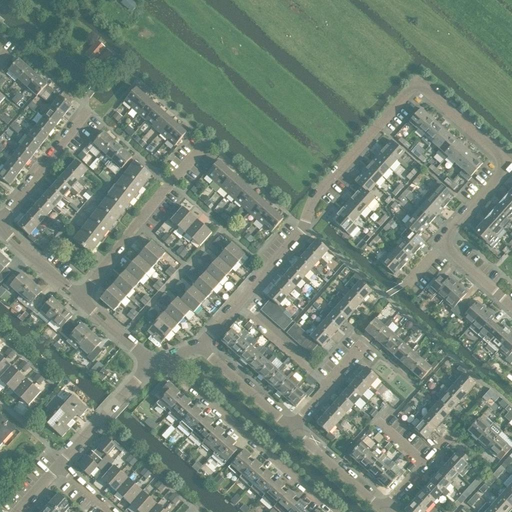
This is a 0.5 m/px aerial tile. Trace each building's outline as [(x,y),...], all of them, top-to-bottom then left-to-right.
[(129,0),(125,0),(122,3),(132,11),(136,6),(129,0)] [(11,36),(5,31),(1,35),(7,40),(11,36)] [(102,71),(114,57),(97,42),(96,44),(85,56),(102,71)] [(8,71),(18,80),(28,68),(19,60),(8,71)] [(28,68),(18,80),(27,88),(37,77),(28,68)] [(37,77),(27,88),(37,97),(44,89),(52,95),(55,92),(37,77)] [(124,102),(132,109),(144,95),(137,88),(124,102)] [(15,97),(20,101),(24,97),(19,93),(15,97)] [(144,95),(132,109),(139,115),(151,102),(144,95)] [(12,101),(17,105),(20,101),(15,97),(12,101)] [(60,97),(52,107),(64,116),(72,106),(60,97)] [(32,102),(28,107),(32,111),(36,105),(32,102)] [(151,102),(139,115),(146,121),(158,108),(151,102)] [(36,105),(32,111),(36,114),(40,109),(36,105)] [(52,107),(44,117),(56,126),(64,116),(52,107)] [(158,108),(146,121),(153,128),(165,114),(158,108)] [(409,122),(413,126),(411,128),(414,130),(416,129),(417,129),(431,114),(428,112),(427,112),(426,114),(421,109),(409,122)] [(165,114),(153,128),(160,134),(172,121),(165,114)] [(431,114),(417,129),(424,136),(436,123),(431,119),(433,117),(433,116),(431,114)] [(44,117),(36,127),(49,136),(56,126),(44,117)] [(172,121),(160,134),(167,140),(179,126),(172,121)] [(10,127),(14,130),(18,126),(14,122),(10,127)] [(424,136),(421,140),(429,146),(432,143),(446,127),(444,125),(442,126),(441,127),(436,123),(424,136)] [(18,126),(14,130),(18,134),(22,129),(18,126)] [(179,126),(167,140),(174,147),(186,133),(179,126)] [(36,127),(29,137),(41,146),(49,136),(36,127)] [(446,127),(432,143),(439,150),(451,137),(446,132),(448,131),(448,129),(446,127)] [(95,146),(101,151),(103,153),(113,141),(104,133),(94,144),(92,143),(87,149),(89,152),(95,146)] [(29,137),(20,147),(32,157),(41,146),(29,137)] [(451,137),(439,150),(447,157),(461,141),(459,139),(458,139),(456,141),(451,137)] [(103,153),(101,151),(96,157),(99,160),(104,154),(111,159),(112,161),(122,150),(113,141),(103,153)] [(383,149),(396,161),(404,153),(391,141),(383,149)] [(461,141),(447,157),(455,163),(466,150),(462,146),(463,144),(463,143),(461,141)] [(13,156),(25,166),(32,157),(20,147),(13,156)] [(376,157),(389,169),(396,161),(383,149),(376,157)] [(113,162),(121,170),(122,170),(132,158),(122,150),(112,161),(111,159),(105,166),(108,168),(113,162)] [(466,150),(455,163),(462,170),(476,155),(474,153),(473,153),(471,155),(466,150)] [(463,171),(459,175),(467,182),(471,178),(471,177),(482,164),(477,160),(478,158),(478,157),(476,155),(462,170),(463,171)] [(13,156),(5,167),(18,176),(25,166),(13,156)] [(369,165),(382,177),(389,169),(376,157),(369,165)] [(79,181),(77,183),(83,188),(86,185),(80,180),(88,171),(76,161),(67,170),(79,181)] [(207,175),(214,182),(226,169),(219,162),(207,175)] [(125,174),(128,176),(143,187),(151,176),(137,165),(134,163),(125,174)] [(362,173),(375,185),(382,177),(369,165),(362,173)] [(0,178),(10,186),(18,176),(5,167),(0,173),(0,178)] [(226,169),(214,182),(221,188),(233,175),(226,169)] [(70,190),(69,192),(75,197),(78,194),(72,189),(77,183),(79,181),(67,170),(59,180),(70,190)] [(354,182),(361,188),(361,187),(368,193),(375,185),(362,173),(354,182)] [(117,184),(120,187),(134,198),(143,187),(128,176),(125,174),(117,184)] [(233,175),(221,188),(229,195),(241,182),(233,175)] [(62,199),(61,201),(67,207),(70,204),(63,198),(69,192),(70,190),(59,180),(51,189),(62,199)] [(241,182),(229,195),(236,201),(248,188),(241,182)] [(429,190),(446,205),(454,197),(437,182),(429,190)] [(109,196),(111,198),(126,208),(134,198),(120,187),(117,184),(109,196)] [(354,196),(367,207),(374,199),(368,193),(361,187),(361,188),(354,196)] [(248,188),(236,201),(243,208),(255,195),(248,188)] [(54,209),(53,210),(59,216),(61,213),(56,207),(61,201),(62,199),(51,189),(42,198),(54,209)] [(422,198),(439,213),(446,205),(429,190),(422,198)] [(503,200),(511,208),(511,193),(510,192),(503,200)] [(255,195),(243,208),(250,214),(261,200),(255,195)] [(385,201),(384,202),(387,205),(392,200),(388,197),(388,198),(385,195),(382,199),(385,201)] [(100,207),(102,209),(117,220),(126,208),(111,198),(109,196),(100,207)] [(347,204),(360,215),(367,207),(354,196),(347,204)] [(46,218),(44,219),(50,225),(53,221),(47,216),(53,210),(54,209),(42,198),(34,207),(46,218)] [(419,210),(432,222),(439,213),(422,198),(415,206),(419,210)] [(261,200),(250,214),(257,220),(269,207),(261,200)] [(496,208),(510,221),(511,219),(511,208),(503,200),(496,208)] [(339,212),(353,223),(360,215),(347,204),(339,212)] [(37,227),(36,229),(42,234),(45,231),(39,226),(44,219),(46,218),(34,207),(26,217),(37,227)] [(91,219),(93,220),(108,231),(117,220),(102,209),(100,207),(91,219)] [(269,207),(257,220),(264,227),(276,213),(269,207)] [(171,221),(178,228),(190,215),(183,208),(171,221)] [(488,216),(503,229),(510,221),(496,208),(488,216)] [(411,218),(424,230),(432,222),(419,210),(411,218)] [(332,220),(345,232),(349,235),(356,227),(353,223),(339,212),(332,220)] [(276,213),(264,227),(271,233),(283,220),(276,213)] [(190,215),(178,228),(186,234),(198,221),(190,215)] [(481,224),(500,241),(500,240),(496,237),(503,229),(488,216),(481,224)] [(36,228),(36,229),(37,227),(26,217),(18,226),(29,236),(28,237),(34,243),(36,240),(30,235),(36,228)] [(404,226),(407,229),(411,232),(417,237),(424,230),(411,218),(404,226)] [(85,231),(100,242),(108,231),(93,220),(91,219),(83,229),(85,231)] [(198,221),(186,234),(193,241),(205,228),(198,221)] [(474,232),(489,246),(492,249),(500,241),(481,224),(474,232)] [(205,228),(193,241),(200,247),(212,234),(205,228)] [(90,254),(91,253),(100,242),(85,231),(83,229),(74,241),(90,254)] [(407,229),(400,236),(404,240),(417,252),(424,243),(417,237),(411,232),(407,229)] [(161,239),(164,242),(170,237),(166,234),(161,239)] [(170,237),(164,242),(168,246),(173,240),(170,237)] [(215,242),(220,247),(223,243),(218,238),(215,242)] [(396,248),(409,260),(417,252),(404,240),(396,248)] [(320,260),(318,262),(324,267),(327,264),(321,259),(328,251),(317,241),(309,250),(320,260)] [(145,250),(159,261),(165,254),(152,242),(145,250)] [(217,250),(220,247),(215,242),(212,245),(217,250)] [(225,252),(238,263),(245,256),(231,244),(225,252)] [(176,252),(179,255),(184,250),(181,247),(176,252)] [(389,256),(402,268),(409,260),(396,248),(389,256)] [(139,256),(152,268),(159,261),(145,250),(139,256)] [(184,250),(179,255),(183,259),(188,253),(184,250)] [(312,270),(310,271),(316,277),(319,274),(313,268),(318,262),(320,260),(309,250),(300,259),(312,270)] [(219,259),(232,270),(238,263),(225,252),(219,259)] [(202,256),(208,261),(211,257),(205,253),(202,256)] [(402,268),(389,256),(385,253),(378,261),(395,276),(402,268)] [(10,263),(0,254),(0,282),(1,283),(11,272),(6,267),(10,263)] [(133,263),(146,276),(152,268),(139,256),(133,263)] [(205,264),(208,261),(202,256),(199,259),(205,264)] [(212,266),(225,278),(232,270),(219,259),(212,266)] [(304,279),(302,281),(308,286),(311,283),(305,278),(310,271),(312,270),(300,259),(292,268),(304,279)] [(126,271),(140,283),(146,276),(133,263),(126,271)] [(168,270),(174,274),(177,271),(171,266),(168,270)] [(206,273),(219,285),(225,278),(212,266),(206,273)] [(190,270),(195,275),(198,272),(193,267),(190,270)] [(295,288),(294,290),(300,295),(302,292),(296,287),(302,281),(304,279),(292,268),(284,278),(295,288)] [(171,278),(174,274),(168,270),(165,273),(171,278)] [(192,279),(195,275),(190,270),(187,274),(192,279)] [(120,277),(133,290),(140,283),(126,271),(120,277)] [(199,281),(212,292),(219,285),(206,273),(199,281)] [(20,296),(32,283),(22,274),(18,279),(13,274),(3,285),(8,290),(11,287),(20,296)] [(359,283),(353,289),(352,291),(364,301),(372,292),(360,282),(362,280),(355,274),(353,277),(359,283)] [(113,285),(127,297),(133,290),(120,277),(113,285)] [(437,281),(428,291),(433,296),(435,294),(443,301),(458,285),(449,277),(444,282),(439,278),(437,281)] [(287,298),(286,299),(292,304),(294,302),(288,296),(294,290),(295,288),(284,278),(275,287),(287,298)] [(156,284),(161,288),(164,285),(159,280),(156,284)] [(177,284),(182,289),(185,286),(180,281),(177,284)] [(193,288),(205,300),(212,292),(199,281),(193,288)] [(20,296),(17,299),(27,308),(27,307),(32,312),(42,300),(38,296),(42,292),(32,283),(20,296)] [(158,292),(161,288),(156,284),(153,287),(158,292)] [(179,293),(182,289),(177,284),(174,288),(179,293)] [(351,292),(346,298),(344,300),(355,311),(364,301),(352,291),(353,289),(347,284),(344,287),(351,292)] [(107,292),(120,304),(127,297),(113,285),(107,292)] [(458,285),(443,301),(452,309),(450,311),(455,316),(465,305),(460,301),(467,293),(458,285)] [(277,309),(284,314),(286,311),(280,306),(286,299),(287,298),(275,287),(267,297),(270,300),(278,307),(277,309)] [(187,295),(200,306),(205,300),(193,288),(187,295)] [(114,312),(120,304),(107,292),(100,300),(114,312)] [(343,302),(337,308),(336,309),(347,319),(355,311),(344,300),(346,298),(345,298),(339,293),(336,296),(343,302)] [(181,301),(191,311),(194,313),(200,306),(187,295),(181,301)] [(42,300),(32,312),(37,316),(41,312),(51,320),(62,308),(52,298),(47,305),(42,300)] [(145,306),(149,303),(143,298),(140,301),(145,306)] [(171,306),(184,318),(191,311),(181,301),(178,298),(171,306)] [(260,311),(279,328),(288,318),(284,314),(277,309),(278,307),(270,300),(260,311)] [(465,305),(455,316),(460,320),(462,318),(471,326),(485,309),(476,301),(469,309),(465,305)] [(334,311),(328,317),(327,319),(338,329),(347,319),(336,309),(337,308),(330,302),(328,305),(334,311)] [(165,313),(178,325),(184,318),(171,306),(165,313)] [(58,332),(62,337),(73,325),(68,321),(72,316),(62,308),(51,320),(60,329),(58,332)] [(149,312),(154,316),(157,313),(152,308),(149,312)] [(130,312),(135,317),(138,314),(133,309),(130,312)] [(485,309),(471,326),(469,328),(482,340),(496,325),(491,321),(494,317),(485,309)] [(133,321),(135,317),(130,312),(127,316),(133,321)] [(146,315),(151,320),(154,316),(149,312),(146,315)] [(326,320),(320,326),(319,328),(330,338),(338,329),(327,319),(328,317),(322,312),(320,315),(326,320)] [(159,320),(172,332),(178,325),(165,313),(159,320)] [(288,318),(279,328),(284,332),(293,322),(288,318)] [(365,330),(374,339),(385,328),(386,329),(392,323),(389,320),(383,326),(375,319),(365,330)] [(161,344),(172,332),(159,320),(148,332),(161,344)] [(310,338),(309,336),(300,346),(305,351),(314,341),(318,345),(322,348),(330,338),(319,328),(320,326),(314,321),(311,324),(318,329),(310,338)] [(231,330),(221,342),(230,350),(241,338),(242,340),(248,333),(244,329),(242,331),(234,324),(235,322),(229,329),(231,330)] [(252,326),(248,322),(244,327),(248,331),(252,326)] [(73,325),(62,337),(67,341),(70,338),(80,346),(91,334),(81,324),(77,329),(73,325)] [(286,334),(296,342),(304,332),(295,324),(286,334)] [(496,325),(482,340),(488,345),(496,352),(511,334),(511,333),(504,326),(501,329),(496,325)] [(385,328),(374,339),(384,347),(394,336),(395,337),(401,331),(398,328),(392,334),(386,329),(385,328)] [(304,332),(296,342),(300,346),(309,336),(304,332)] [(101,342),(91,334),(80,346),(89,355),(87,358),(92,363),(102,352),(97,347),(101,342)] [(511,334),(496,352),(498,350),(506,358),(504,360),(510,365),(511,362),(511,334)] [(394,336),(384,347),(393,356),(403,344),(405,345),(410,339),(407,337),(402,343),(395,337),(394,336)] [(241,338),(230,350),(239,358),(250,347),(252,348),(257,342),(254,340),(249,346),(242,340),(241,338)] [(314,341),(305,351),(310,355),(318,345),(314,341)] [(403,344),(393,356),(402,364),(412,352),(414,354),(419,347),(416,345),(411,351),(405,345),(403,344)] [(250,347),(239,358),(249,367),(259,355),(261,357),(265,352),(266,350),(267,350),(266,349),(264,347),(263,348),(258,354),(252,348),(250,347)] [(5,354),(8,357),(13,351),(10,348),(5,354)] [(13,351),(8,357),(11,360),(16,354),(13,351)] [(412,352),(402,364),(412,372),(422,360),(423,362),(429,356),(426,353),(420,359),(414,354),(412,352)] [(259,355),(249,367),(258,375),(268,363),(270,365),(276,359),(276,358),(275,357),(273,355),(273,356),(267,362),(261,357),(259,355)] [(5,360),(0,365),(0,378),(1,380),(13,367),(5,360)] [(422,360),(412,372),(421,380),(431,369),(432,370),(438,364),(435,361),(430,367),(423,362),(422,360)] [(19,367),(22,370),(27,364),(24,361),(19,367)] [(268,363),(258,375),(267,383),(278,371),(279,373),(285,367),(285,366),(284,365),(282,364),(276,370),(270,365),(268,363)] [(27,364),(22,370),(25,372),(31,367),(27,364)] [(13,367),(1,380),(8,386),(20,373),(13,367)] [(462,376),(457,382),(455,383),(467,393),(476,384),(464,374),(465,373),(459,367),(457,370),(462,376)] [(369,388),(368,389),(374,395),(376,392),(370,386),(378,378),(366,368),(358,377),(369,388)] [(109,374),(103,369),(96,376),(102,381),(109,374)] [(278,371),(267,383),(277,391),(287,380),(289,381),(293,376),(294,375),(295,375),(292,372),(291,373),(286,379),(279,373),(278,371)] [(20,373),(8,386),(15,393),(27,380),(20,373)] [(33,379),(36,382),(41,376),(38,374),(33,379)] [(41,376),(36,382),(40,385),(45,380),(41,376)] [(287,380),(277,391),(286,399),(296,388),(298,389),(303,383),(304,383),(301,380),(300,381),(299,382),(293,376),(289,381),(287,380)] [(361,397),(359,399),(365,404),(368,401),(362,396),(368,389),(369,388),(358,377),(349,387),(361,397)] [(454,385),(448,391),(447,393),(459,403),(467,393),(455,383),(457,382),(451,377),(449,379),(454,385)] [(27,380),(15,393),(22,399),(34,386),(27,380)] [(164,397),(157,405),(168,415),(180,401),(176,397),(180,393),(173,387),(169,384),(158,396),(161,394),(164,397)] [(34,386),(22,399),(29,406),(41,392),(34,386)] [(446,394),(440,400),(439,401),(451,412),(459,403),(447,393),(448,391),(442,386),(440,389),(446,394)] [(352,406),(351,408),(357,413),(360,410),(354,405),(359,399),(361,397),(349,387),(341,396),(352,406)] [(296,388),(286,399),(295,408),(306,397),(307,398),(313,392),(313,391),(310,388),(310,389),(304,395),(298,389),(296,388)] [(51,401),(72,421),(77,415),(79,418),(88,409),(71,394),(64,403),(56,396),(51,401)] [(438,403),(432,409),(431,410),(443,421),(451,412),(439,401),(440,400),(434,395),(432,398),(438,403)] [(344,416),(343,417),(349,423),(352,420),(346,414),(351,408),(352,406),(341,396),(333,405),(344,416)] [(180,401),(168,415),(179,425),(195,407),(192,411),(187,407),(191,403),(184,397),(180,401)] [(502,400),(498,404),(499,405),(505,410),(509,405),(503,400),(502,400)] [(67,426),(72,421),(51,401),(45,407),(53,414),(46,422),(62,437),(70,428),(67,426)] [(430,412),(424,418),(423,420),(434,430),(443,421),(431,410),(432,409),(426,404),(424,407),(430,412)] [(336,425),(335,426),(341,432),(343,429),(337,424),(343,417),(344,416),(333,405),(325,414),(336,425)] [(195,407),(179,425),(191,435),(203,421),(199,417),(202,413),(195,407)] [(421,421),(414,429),(425,440),(434,430),(423,420),(424,418),(418,413),(415,416),(421,421)] [(0,432),(7,439),(16,428),(0,414),(0,432)] [(329,433),(335,426),(336,425),(325,414),(316,424),(328,434),(326,436),(333,441),(335,438),(329,433)] [(478,420),(468,432),(472,436),(472,437),(477,441),(478,440),(493,423),(483,415),(479,420),(478,420)] [(203,421),(191,435),(202,445),(214,431),(210,427),(213,423),(206,417),(203,421)] [(493,423),(478,440),(482,443),(481,445),(486,449),(497,437),(502,432),(493,423)] [(214,431),(202,445),(213,455),(226,441),(221,437),(225,433),(218,427),(214,431)] [(96,446),(92,451),(110,467),(115,461),(108,456),(116,447),(117,447),(112,442),(104,435),(95,445),(96,446)] [(229,437),(226,441),(213,455),(225,465),(237,451),(232,447),(235,443),(229,437)] [(497,437),(486,449),(487,448),(491,452),(490,453),(495,458),(496,457),(500,461),(511,449),(507,445),(497,437)] [(354,450),(349,456),(359,464),(369,453),(371,454),(374,451),(376,448),(373,446),(370,449),(360,440),(352,448),(354,450)] [(89,476),(90,476),(98,468),(104,473),(110,467),(92,451),(87,456),(86,456),(77,465),(89,476)] [(229,468),(240,478),(252,464),(248,461),(251,457),(244,451),(229,468)] [(369,453),(359,464),(368,473),(378,461),(380,463),(386,456),(383,453),(380,457),(374,451),(371,454),(369,453)] [(447,464),(458,475),(462,478),(475,464),(460,451),(455,455),(454,454),(450,459),(451,460),(447,464)] [(126,461),(129,464),(134,458),(131,455),(126,461)] [(134,458),(129,464),(132,467),(137,461),(134,458)] [(252,464),(240,478),(251,488),(263,474),(259,471),(262,467),(255,461),(252,464)] [(378,461),(368,473),(377,481),(387,469),(389,471),(395,465),(392,462),(386,468),(380,463),(378,461)] [(442,470),(438,474),(450,484),(458,475),(447,464),(446,463),(441,468),(442,470)] [(387,469),(377,481),(387,489),(397,478),(398,479),(404,473),(404,472),(402,470),(395,464),(395,465),(389,471),(387,469)] [(102,479),(109,485),(121,472),(114,466),(102,479)] [(505,470),(501,466),(495,472),(499,476),(505,470)] [(140,474),(143,477),(148,471),(145,468),(140,474)] [(263,474),(251,488),(262,498),(274,484),(270,480),(273,477),(266,470),(263,474)] [(143,477),(147,480),(152,474),(148,471),(143,477)] [(121,472),(109,485),(117,493),(129,479),(121,472)] [(442,493),(442,494),(446,497),(449,493),(446,489),(450,484),(438,474),(437,473),(433,478),(434,479),(430,483),(442,493)] [(497,479),(492,475),(487,481),(491,485),(497,479)] [(478,476),(470,486),(474,489),(483,480),(478,476)] [(129,479),(117,493),(124,499),(136,485),(129,479)] [(274,484),(262,498),(273,508),(285,494),(281,491),(285,487),(278,480),(274,484)] [(154,486),(157,489),(163,484),(159,481),(154,486)] [(422,492),(433,503),(442,494),(442,493),(430,483),(429,482),(424,487),(426,488),(422,492)] [(163,484),(157,489),(161,492),(166,487),(163,484)] [(136,485),(124,499),(132,506),(143,492),(136,485)] [(488,488),(484,485),(479,491),(483,494),(488,488)] [(469,495),(474,489),(470,486),(465,491),(469,495)] [(499,498),(511,509),(511,507),(511,492),(508,489),(499,498)] [(285,494),(273,508),(277,511),(289,511),(297,504),(292,500),(296,496),(289,490),(285,494)] [(414,502),(424,511),(425,511),(433,503),(422,492),(421,491),(416,497),(417,498),(414,502)] [(143,492),(132,506),(139,511),(150,498),(143,492)] [(470,500),(475,503),(480,498),(485,502),(487,499),(479,492),(477,495),(476,494),(470,500)] [(50,503),(60,511),(65,511),(72,505),(59,493),(50,503)] [(168,499),(172,502),(177,497),(174,494),(168,499)] [(462,495),(456,501),(457,501),(461,505),(466,498),(462,495)] [(177,497),(172,502),(175,505),(180,500),(177,497)] [(150,498),(139,511),(138,511),(151,511),(158,505),(150,498)] [(487,503),(496,511),(509,511),(511,509),(499,498),(491,507),(487,503)] [(297,504),(289,511),(305,511),(304,510),(307,506),(300,500),(297,504)] [(424,511),(414,502),(412,501),(408,506),(409,507),(405,511),(424,511)] [(41,511),(60,511),(50,503),(41,511)] [(478,511),(496,511),(487,503),(478,511)]
